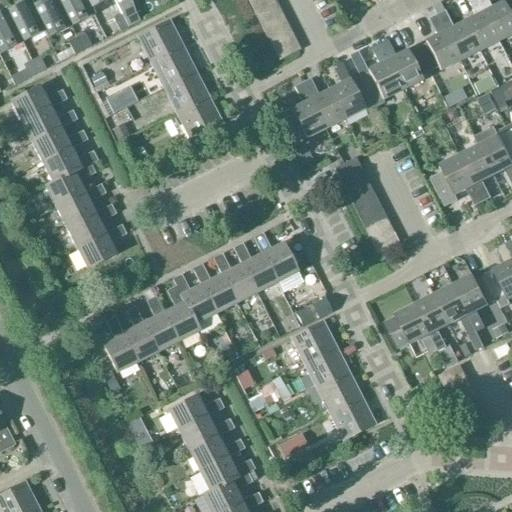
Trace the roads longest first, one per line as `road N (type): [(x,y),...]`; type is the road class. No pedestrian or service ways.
road 1 (residential): [(412,460),(340,310)]
road 2 (residential): [(340,310),(265,162)]
road 3 (residential): [(152,222),(265,162)]
road 4 (residential): [(319,55),(433,0)]
